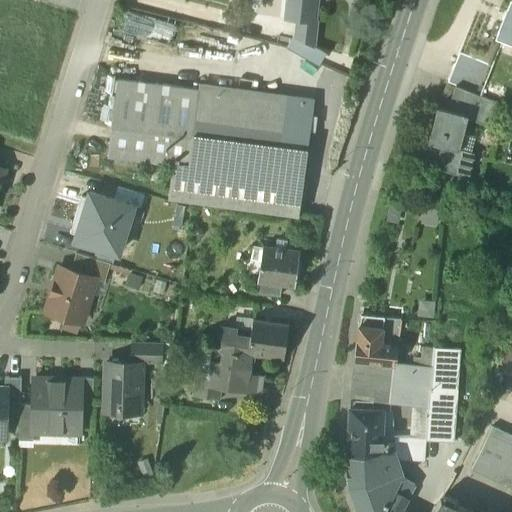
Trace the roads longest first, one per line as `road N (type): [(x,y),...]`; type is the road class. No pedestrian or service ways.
road 1 (residential): [(283,496),(354,189),(413,0)]
road 2 (residential): [(0,312),(98,0)]
